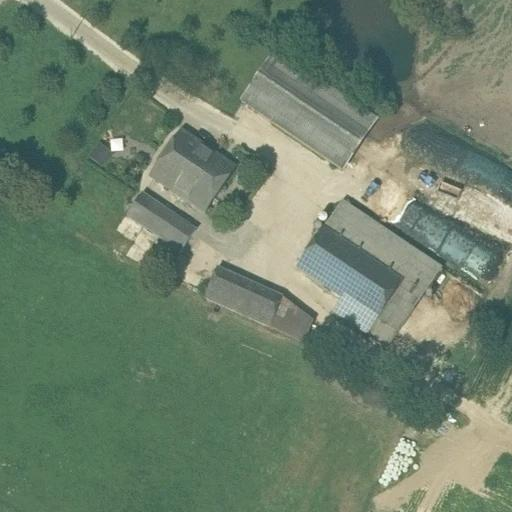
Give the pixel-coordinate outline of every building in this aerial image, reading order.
[(376,120),(276,53),(242,104),(342,171),(376,120)] [(235,169),(181,133),(151,177),(205,214),(235,169)] [(196,231),(142,195),(127,217),(163,241),(162,242),(180,254),(196,231)] [(442,268),(342,201),(324,229),(403,283),(376,323),(342,299),(334,312),(388,348),(442,268)] [(403,283),(324,229),(297,269),(342,299),(376,323),(403,283)] [(282,299),(217,270),(204,298),(270,328),(282,299)] [(313,323),(282,299),(270,328),(304,343),(313,323)]
